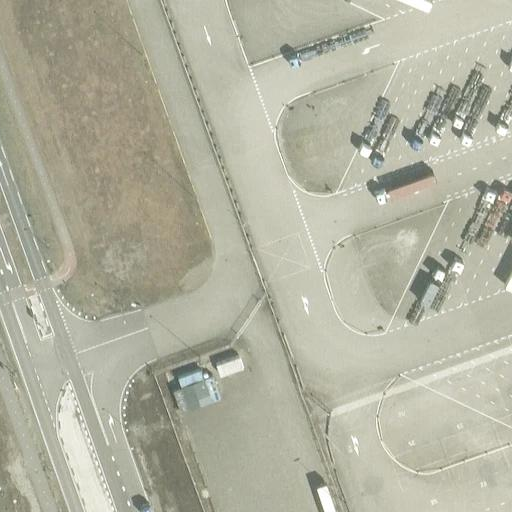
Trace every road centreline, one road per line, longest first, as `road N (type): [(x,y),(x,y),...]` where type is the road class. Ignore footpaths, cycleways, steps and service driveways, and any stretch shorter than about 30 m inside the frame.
road 1 (unclassified): [(127,511),(0,166)]
road 2 (unclassified): [(0,288),(76,511)]
road 3 (unknown): [(511,391),(409,437),(393,470),(400,511)]
